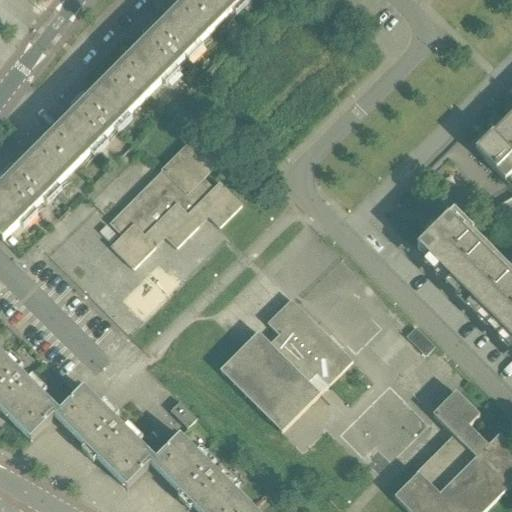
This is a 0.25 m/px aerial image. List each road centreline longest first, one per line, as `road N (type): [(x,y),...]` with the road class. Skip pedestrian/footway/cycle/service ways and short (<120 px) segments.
road 1 (residential): [(511,382),(306,178),(438,50),(389,0)]
road 2 (unclassified): [(126,392),(0,266)]
road 3 (residential): [(0,96),(78,0)]
